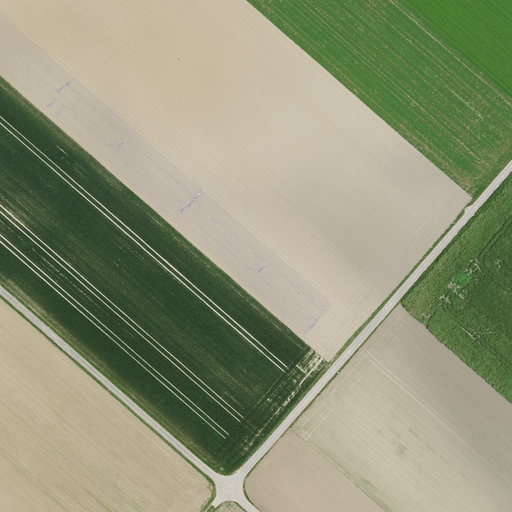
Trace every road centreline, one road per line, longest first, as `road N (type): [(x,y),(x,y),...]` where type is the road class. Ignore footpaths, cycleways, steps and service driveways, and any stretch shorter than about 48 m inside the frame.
road 1 (track): [(244,499),(511,187)]
road 2 (track): [(259,511),(0,286)]
